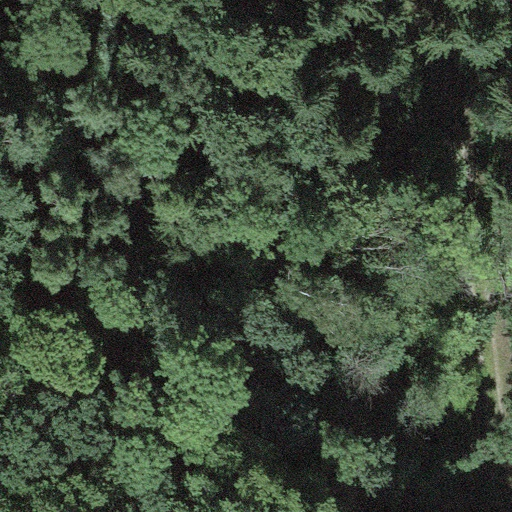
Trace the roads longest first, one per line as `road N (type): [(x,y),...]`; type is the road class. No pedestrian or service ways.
road 1 (track): [(504,511),(467,191),(427,0)]
road 2 (track): [(0,196),(33,268),(81,511)]
